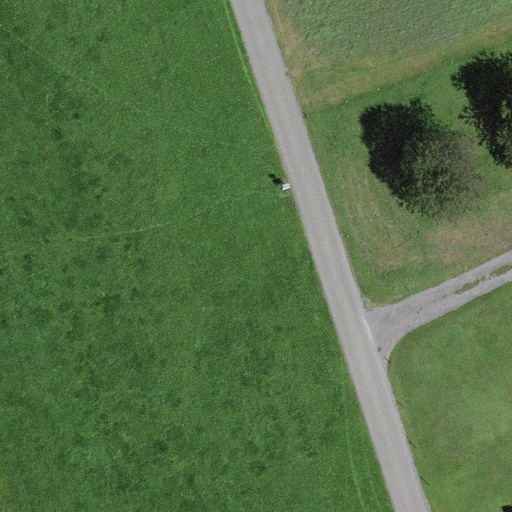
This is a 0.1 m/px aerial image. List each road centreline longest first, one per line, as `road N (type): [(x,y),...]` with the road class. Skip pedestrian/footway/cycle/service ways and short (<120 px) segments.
road 1 (unclassified): [(415,511),(247,0)]
road 2 (track): [(511,266),(357,341)]
